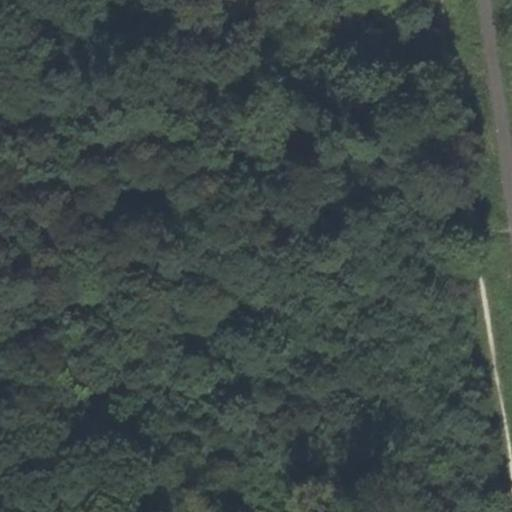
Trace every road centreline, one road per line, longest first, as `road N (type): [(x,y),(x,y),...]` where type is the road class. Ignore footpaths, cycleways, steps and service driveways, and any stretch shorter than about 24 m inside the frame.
road 1 (unknown): [(511,455),(458,135),(445,0)]
road 2 (track): [(511,178),(486,0)]
